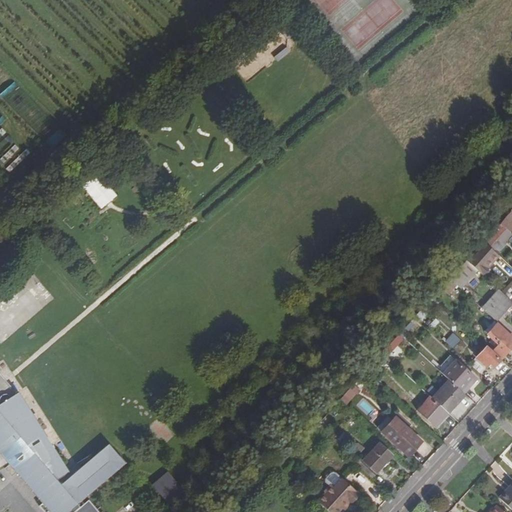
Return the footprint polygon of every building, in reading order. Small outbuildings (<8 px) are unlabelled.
[(278,62),(289,52),(285,47),(274,57),(278,62)] [(82,187),(101,210),(117,196),(97,173),(82,187)] [(506,229),(508,232),(511,227),(511,223),(505,217),(499,223),(506,229)] [(495,240),(506,229),(499,223),(482,242),(489,247),(495,240)] [(506,229),(495,240),(500,245),(510,233),(508,232),(506,229)] [(466,260),(477,271),(480,273),(497,255),(489,247),(482,242),(466,260)] [(477,271),(466,260),(449,279),(461,289),(477,271)] [(496,321),(511,303),(511,302),(497,289),(481,308),(496,321)] [(413,326),(409,323),(399,334),(403,337),(413,326)] [(501,357),(511,345),(511,338),(495,323),(486,333),(497,344),(492,349),(501,357)] [(403,338),(399,334),(382,353),(386,357),(403,338)] [(458,353),(465,345),(461,341),(454,348),(458,353)] [(500,358),(486,346),(475,357),(485,367),(489,362),(493,366),(500,358)] [(461,391),(469,383),(474,377),(455,360),(442,374),(449,380),(461,391)] [(67,473),(16,393),(0,375),(0,467),(6,464),(8,466),(15,473),(41,505),(38,507),(42,511),(74,511),(79,508),(76,505),(125,464),(108,444),(94,456),(63,482),(60,478),(67,473)] [(432,399),(447,413),(465,394),(463,393),(461,391),(449,380),(432,399)] [(461,391),(463,393),(471,385),(469,383),(461,391)] [(343,396),(349,401),(358,391),(352,386),(343,396)] [(349,401),(343,396),(340,399),(346,405),(349,401)] [(447,413),(432,399),(429,396),(417,410),(435,426),(447,413)] [(422,442),(394,418),(381,432),(408,456),(422,442)] [(357,455),(363,448),(358,443),(351,450),(357,455)] [(375,473),(391,455),(378,443),(362,460),(375,473)] [(375,475),(357,459),(354,463),(372,479),(375,475)] [(509,487),(511,483),(511,478),(504,472),(499,478),(509,487)] [(206,487),(196,474),(186,482),(196,495),(206,487)] [(347,500),(350,503),(351,504),(359,495),(342,480),(334,489),(331,486),(324,493),(325,494),(318,502),(328,511),(337,511),(341,508),(340,508),(347,500)] [(511,485),(499,499),(511,511),(511,485)] [(340,508),(341,508),(343,510),(350,503),(347,500),(340,508)] [(79,508),(74,511),(96,511),(87,501),(79,508)]
